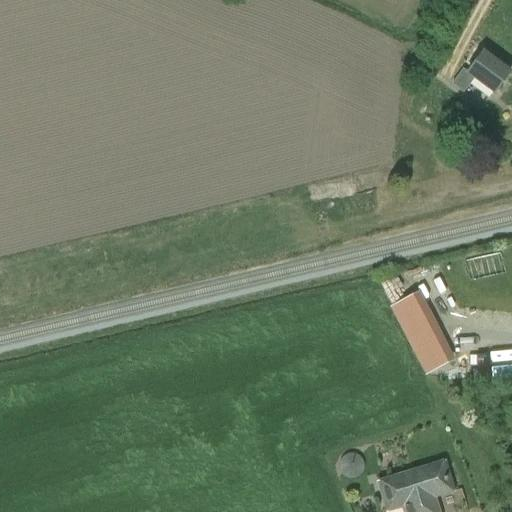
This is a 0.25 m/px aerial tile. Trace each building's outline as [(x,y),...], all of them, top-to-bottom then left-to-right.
[(418,52),(423,56),(427,51),(422,47),(418,52)] [(451,85),(463,94),(474,79),(494,94),(509,74),(483,54),(467,74),(462,70),(451,85)] [(439,340),(416,297),(393,310),(416,352),(439,340)] [(511,343),(511,334),(476,336),(476,345),(511,343)] [(364,457),(344,456),(343,476),(363,476),(364,457)] [(445,464),(405,477),(412,503),(416,502),(418,511),(438,511),(436,501),(455,495),(445,464)] [(412,503),(405,477),(378,485),(386,511),(399,511),(402,511),(418,511),(416,502),(412,503)]
